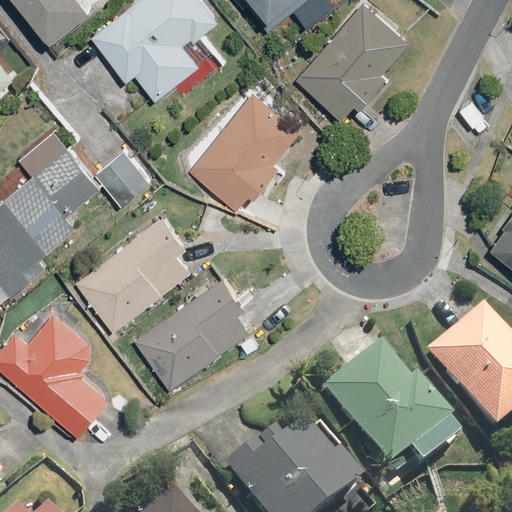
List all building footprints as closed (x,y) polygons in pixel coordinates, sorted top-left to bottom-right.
[(12,0),(49,45),(87,15),(74,0),(12,0)] [(210,0),(135,0),(94,33),(129,78),(137,71),(158,97),(204,60),(187,40),(195,34),(197,36),(223,15),(217,7),(210,0)] [(247,0),(271,28),(305,0),(247,0)] [(364,0),(298,76),(344,115),(359,98),(364,103),(390,73),(385,69),(411,39),(366,0),(364,0)] [(0,89),(17,76),(0,54),(0,89)] [(255,88),(191,169),(239,206),(253,189),(258,194),(283,162),(279,158),(304,126),(255,88)] [(43,250),(80,220),(72,211),(105,184),(72,144),(39,170),(38,169),(0,200),(0,274),(13,291),(51,260),(43,250)] [(153,176),(127,146),(99,171),(125,201),(153,176)] [(79,279),(116,328),(194,269),(181,251),(191,243),(167,212),(79,279)] [(509,225),(494,246),(511,258),(511,213),(506,223),(509,225)] [(227,273),(137,337),(172,386),(254,328),(241,310),(250,304),(227,273)] [(511,337),(484,304),(427,351),(495,433),(511,418),(511,337)] [(0,365),(82,433),(112,396),(86,374),(89,371),(85,367),(94,356),(93,339),(56,309),(30,339),(18,330),(0,350),(0,365)] [(382,341),(323,386),(388,469),(452,419),(418,375),(412,379),(382,341)] [(275,426),(225,463),(261,511),(323,511),(363,483),(340,452),(334,456),(307,420),(283,437),(275,426)] [(191,511),(173,489),(145,511),(191,511)]
